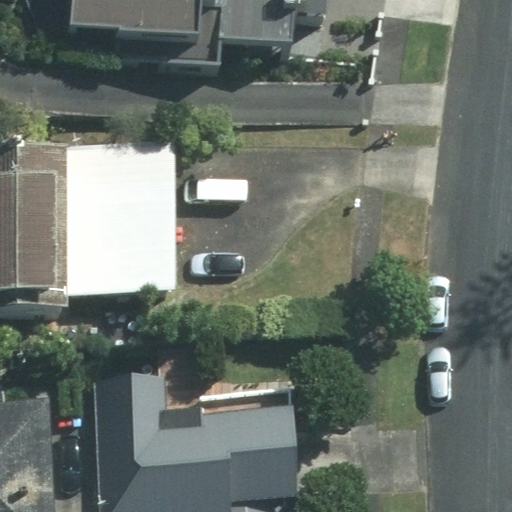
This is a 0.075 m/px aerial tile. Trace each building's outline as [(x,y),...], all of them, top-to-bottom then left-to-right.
[(69,0),(67,53),(287,64),(288,30),(300,30),(301,0),(69,0)] [(173,306),(170,155),(62,156),(64,308),(173,306)] [(0,314),(48,315),(51,198),(9,197),(10,161),(0,160),(0,314)] [(105,390),(99,511),(286,511),(291,421),(162,414),(163,393),(105,390)] [(0,511),(53,511),(55,420),(4,420),(4,407),(0,406),(0,511)]
